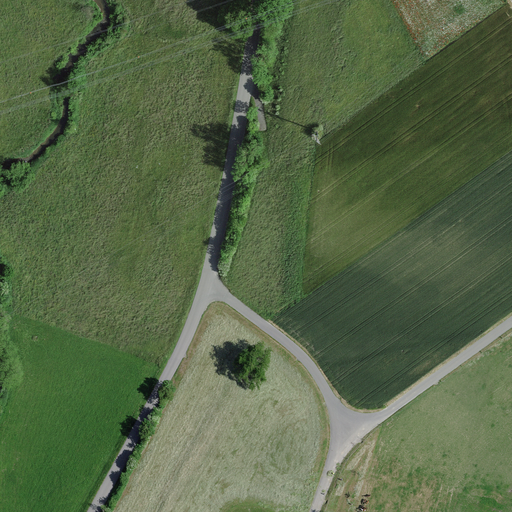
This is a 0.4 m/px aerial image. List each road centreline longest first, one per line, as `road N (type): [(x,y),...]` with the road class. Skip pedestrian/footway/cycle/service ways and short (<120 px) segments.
road 1 (unclassified): [(206,281),(258,0)]
road 2 (unclassified): [(92,511),(184,341),(206,281)]
road 3 (unclassified): [(206,281),(305,361),(351,441)]
road 4 (unclassified): [(511,321),(351,441)]
